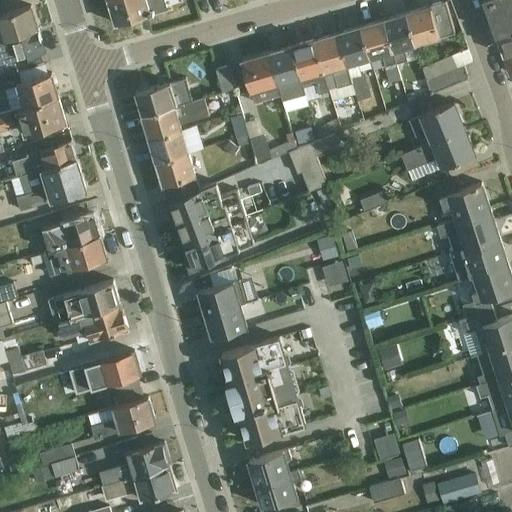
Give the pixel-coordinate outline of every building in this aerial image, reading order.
[(151,14),(167,10),(164,0),(108,0),(116,25),(133,20),(133,21),(151,16),(151,14)] [(511,0),(484,0),(499,39),(511,33),(511,0)] [(416,46),(456,34),(446,2),(407,14),(416,46)] [(0,40),(38,29),(31,7),(0,16),(0,40)] [(416,46),(407,14),(384,21),(397,64),(420,58),(416,46)] [(401,80),(397,64),(384,21),(361,27),(370,59),(374,71),(385,68),(389,84),(401,80)] [(370,59),(361,27),(338,34),(356,94),(358,102),(371,98),(365,74),(362,75),(359,63),(370,59)] [(15,62),(45,53),(38,29),(0,40),(0,78),(19,73),(15,62)] [(511,33),(499,39),(505,57),(511,53),(511,33)] [(332,101),(356,94),(338,34),(315,41),(329,91),(332,101)] [(329,91),(315,41),(292,47),(304,87),(316,84),(319,95),(329,91)] [(306,95),(304,87),(292,47),(270,54),(282,95),(284,101),(306,95)] [(469,49),(424,67),(432,94),(469,79),(465,64),(473,62),(469,49)] [(282,95),(270,54),(242,62),(255,104),(282,95)] [(228,67),(216,71),(223,93),(235,89),(228,67)] [(0,91),(6,90),(12,112),(59,98),(52,75),(22,83),(19,73),(0,78),(0,91)] [(137,94),(144,117),(194,103),(186,79),(151,89),(147,87),(140,90),(139,93),(137,94)] [(25,137),(66,123),(59,98),(12,112),(0,115),(0,132),(16,128),(15,122),(20,120),(25,137)] [(150,140),(183,130),(182,126),(210,117),(205,99),(194,103),(144,117),(150,140)] [(428,133),(432,143),(465,129),(455,103),(411,120),(417,137),(428,133)] [(358,110),(340,115),(343,126),(361,120),(358,110)] [(250,136),(246,123),(244,116),(232,118),(237,140),(250,136)] [(290,153),(299,149),(294,133),(287,135),(289,143),(270,150),(266,135),(264,136),(260,119),(246,123),(250,136),(252,144),(259,166),(290,153)] [(313,127),(297,131),(301,144),(316,139),(313,127)] [(414,180),(476,155),(465,129),(432,143),(402,155),(414,180)] [(150,140),(157,163),(190,154),(183,130),(150,140)] [(336,134),(313,144),(318,157),(342,147),(336,134)] [(252,144),(250,136),(237,140),(239,147),(252,144)] [(14,162),(19,178),(77,160),(72,141),(28,155),(29,157),(14,162)] [(310,193),(330,185),(328,181),(322,166),(318,157),(313,144),(299,149),(290,153),(298,175),(302,173),(310,193)] [(169,202),(200,190),(190,154),(157,163),(169,202)] [(21,210),(87,191),(77,160),(19,178),(12,180),(21,210)] [(336,161),(322,166),(328,181),(333,179),(331,173),(339,169),(336,161)] [(452,207),(456,221),(491,209),(483,183),(442,196),(446,209),(452,207)] [(184,244),(223,229),(247,219),(239,191),(178,213),(180,221),(175,223),(175,224),(178,224),(184,244)] [(385,191),(358,203),(362,213),(389,202),(385,191)] [(275,208),(261,214),(267,230),(278,225),(276,222),(282,221),(275,208)] [(455,252),(500,237),(491,209),(456,221),(438,226),(441,237),(450,235),(455,252)] [(44,231),(50,251),(100,236),(94,216),(44,231)] [(229,244),(223,229),(184,244),(165,251),(170,266),(197,256),(202,268),(222,260),(218,248),(229,244)] [(353,231),(342,235),(347,252),(358,249),(353,231)] [(51,276),(107,260),(100,236),(50,251),(43,254),(51,276)] [(333,237),(317,241),(323,261),(339,256),(333,237)] [(460,280),(470,277),(509,264),(500,237),(455,252),(451,253),(460,280)] [(360,255),(348,259),(352,272),(364,267),(360,255)] [(349,282),(343,261),(323,267),(329,287),(349,282)] [(490,298),(511,290),(511,274),(509,264),(470,277),(475,291),(471,292),(473,302),(464,305),(468,317),(494,308),(490,298)] [(50,301),(56,324),(121,304),(114,281),(50,301)] [(199,292),(207,315),(242,304),(246,302),(240,281),(199,292)] [(0,304),(8,302),(19,299),(14,283),(0,287),(0,304)] [(361,288),(366,304),(379,300),(374,284),(361,288)] [(0,304),(0,329),(15,325),(8,302),(0,304)] [(79,344),(128,330),(121,304),(56,324),(60,339),(76,335),(79,344)] [(213,338),(249,327),(242,304),(207,315),(213,338)] [(378,307),(362,312),(368,330),(384,325),(378,307)] [(476,329),(484,353),(511,343),(511,316),(498,321),(494,308),(468,317),(461,319),(465,333),(476,329)] [(14,376),(48,364),(44,351),(22,357),(19,348),(15,349),(12,338),(3,341),(9,360),(14,376)] [(231,383),(289,367),(280,338),(222,355),(231,383)] [(0,363),(9,360),(3,341),(0,342),(0,363)] [(482,384),(511,374),(511,343),(484,353),(479,355),(485,375),(479,377),(482,384)] [(397,345),(379,351),(385,370),(403,365),(397,345)] [(114,384),(138,377),(142,375),(135,352),(98,363),(84,369),(86,375),(53,385),(58,401),(114,384)] [(236,415),(240,414),(298,395),(300,391),(294,370),(289,367),(231,383),(227,385),(236,415)] [(489,395),(494,411),(511,404),(511,374),(482,384),(478,386),(482,397),(489,395)] [(144,399),(138,377),(114,384),(120,406),(144,399)] [(249,442),(305,425),(301,411),(304,406),(303,398),(298,395),(240,414),(249,442)] [(399,395),(389,398),(392,411),(403,407),(399,395)] [(96,440),(156,421),(148,397),(144,399),(120,406),(90,416),(93,426),(91,427),(96,440)] [(511,404),(494,411),(493,412),(501,436),(506,435),(510,447),(511,446),(511,404)] [(53,410),(12,422),(16,434),(57,422),(53,410)] [(406,411),(394,415),(398,426),(410,422),(406,411)] [(394,434),(374,440),(380,459),(400,453),(394,434)] [(420,438),(403,444),(409,462),(426,457),(420,438)] [(100,473),(104,487),(169,467),(167,461),(170,459),(165,443),(123,456),(125,465),(100,473)] [(44,467),(53,464),(76,458),(72,444),(40,454),(44,467)] [(250,462),(257,485),(292,474),(288,461),(292,460),(289,450),(250,462)] [(80,471),(76,458),(53,464),(57,478),(80,471)] [(402,458),(384,463),(389,479),(406,474),(402,458)] [(493,461),(481,464),(488,487),(499,484),(493,461)] [(50,467),(33,472),(37,485),(54,480),(50,467)] [(140,501),(176,491),(169,467),(104,487),(87,492),(91,504),(137,492),(140,501)] [(263,507),(299,497),(295,482),(302,480),(299,472),(292,474),(257,485),(263,507)] [(476,473),(438,484),(444,504),(481,493),(476,473)] [(405,494),(401,479),(370,488),(374,503),(405,494)] [(435,481),(422,485),(427,504),(440,501),(435,481)] [(497,494),(481,499),(483,509),(500,504),(497,494)] [(446,507),(447,511),(478,511),(475,498),(446,507)]
